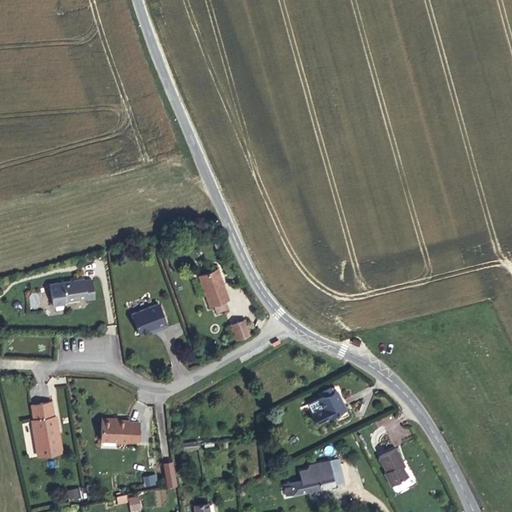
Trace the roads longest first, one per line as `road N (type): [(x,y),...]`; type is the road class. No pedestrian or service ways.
road 1 (unclassified): [(285,319),(242,257),(136,0)]
road 2 (unclassified): [(472,511),(402,389),(285,319)]
road 3 (residential): [(285,319),(183,382),(161,387),(96,359)]
